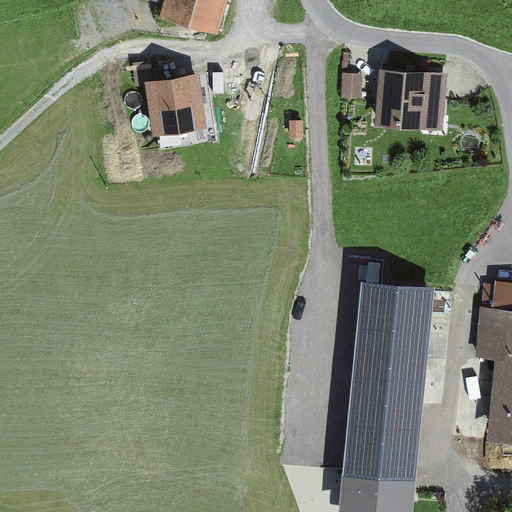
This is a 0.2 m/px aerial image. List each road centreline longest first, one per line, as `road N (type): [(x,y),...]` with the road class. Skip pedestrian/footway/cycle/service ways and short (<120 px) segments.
road 1 (track): [(0,145),(101,57),(143,46),(226,47),(252,32)]
road 2 (unclassified): [(314,0),(324,17),(357,38),(455,48),(511,65)]
